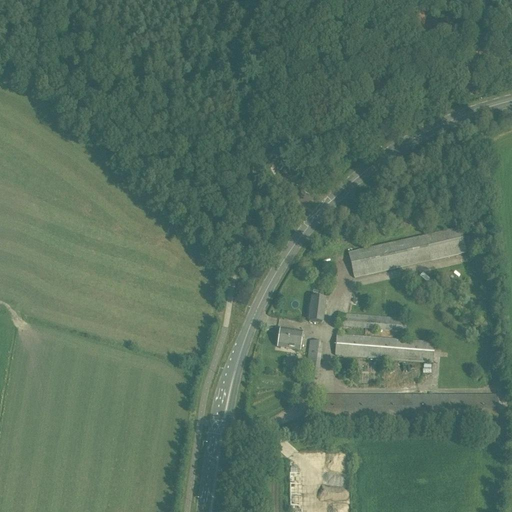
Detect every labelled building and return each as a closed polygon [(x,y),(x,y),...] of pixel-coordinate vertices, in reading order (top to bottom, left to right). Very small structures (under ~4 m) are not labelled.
[(460,229),(349,254),(354,278),(466,253),(460,229)] [(449,266),(445,269),(450,277),(455,274),(449,266)] [(321,324),(324,299),(312,297),(309,322),(321,324)] [(406,319),(339,314),(338,328),(405,333),(406,319)] [(300,351),(302,332),(280,329),(278,347),(300,351)] [(433,364),(435,343),(336,335),(335,356),(433,364)] [(317,380),(322,343),(310,341),(305,378),(317,380)] [(407,396),(316,396),(316,420),(407,420),(497,420),(497,396),(407,396)]
